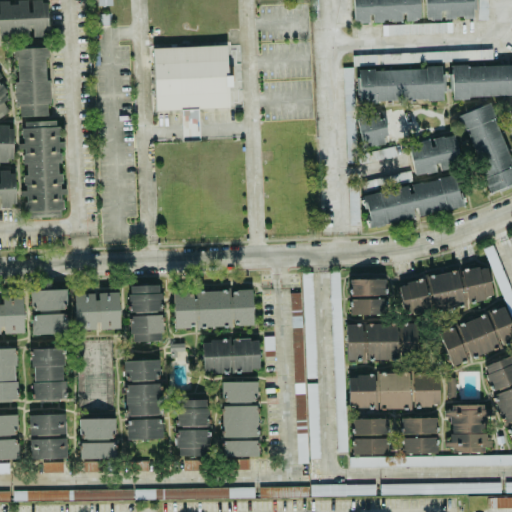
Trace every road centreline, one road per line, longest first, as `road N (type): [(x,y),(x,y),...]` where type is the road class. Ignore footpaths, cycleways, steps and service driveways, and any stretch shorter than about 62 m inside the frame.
road 1 (residential): [(0,266),(377,250),(511,210)]
road 2 (residential): [(0,479),(285,474),(276,254)]
